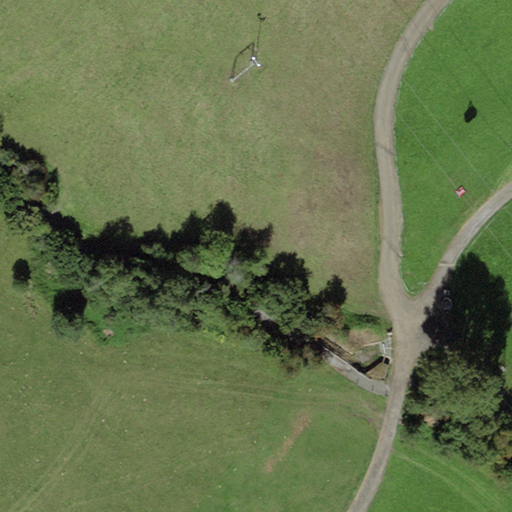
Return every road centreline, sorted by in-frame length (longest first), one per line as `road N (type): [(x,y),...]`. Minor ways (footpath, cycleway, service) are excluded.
road 1 (track): [(405,326),(385,264),(393,211),(379,99),(434,0)]
road 2 (track): [(511,184),(485,198),(405,326)]
road 3 (track): [(392,395),(381,455),(351,511)]
